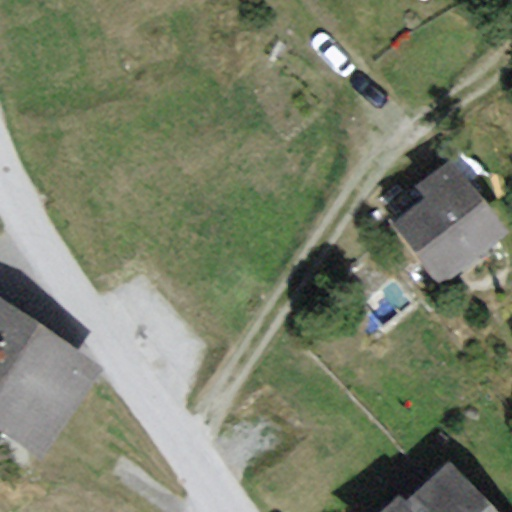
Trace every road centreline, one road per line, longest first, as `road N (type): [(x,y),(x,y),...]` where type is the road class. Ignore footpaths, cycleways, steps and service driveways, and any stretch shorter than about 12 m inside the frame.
road 1 (track): [(176,432),(206,414),(382,158),(489,69),(511,37)]
road 2 (unclassified): [(230,511),(31,232),(0,162)]
